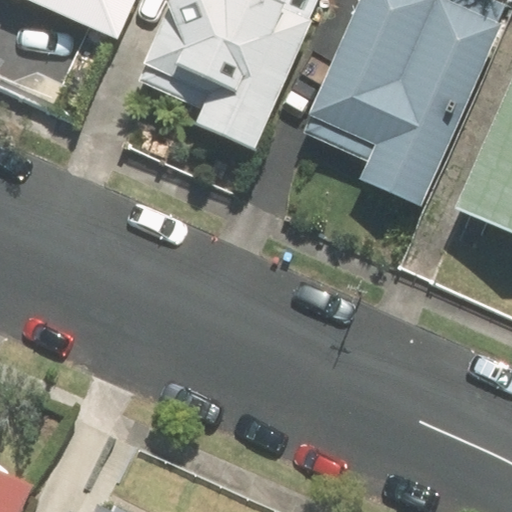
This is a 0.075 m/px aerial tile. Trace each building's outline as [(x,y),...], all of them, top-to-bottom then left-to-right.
[(6,0),(117,48),(138,0),(6,0)] [(317,0),(170,0),(134,87),(200,115),(190,140),(249,165),(317,0)] [(358,0),(296,139),(361,169),(352,190),(416,219),(508,15),(473,0),(358,0)] [(511,78),(451,223),(511,249),(511,78)] [(0,511),(20,511),(30,491),(0,477),(0,511)] [(93,511),(65,499),(59,511),(93,511)]
